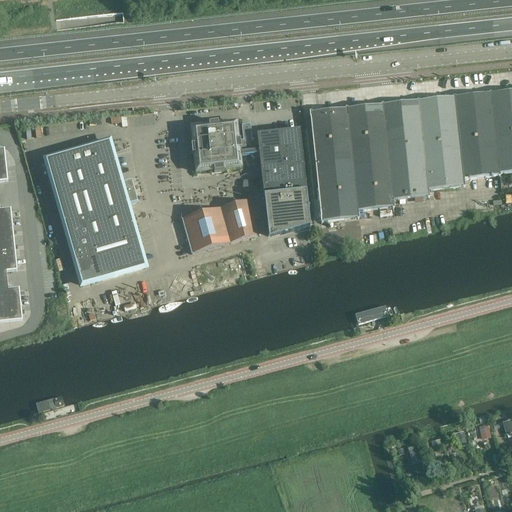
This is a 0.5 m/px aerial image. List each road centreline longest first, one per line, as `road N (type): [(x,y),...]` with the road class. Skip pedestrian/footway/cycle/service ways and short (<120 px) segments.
road 1 (tertiary): [(0,441),(511,300)]
road 2 (secondary): [(0,108),(511,52)]
road 3 (motorway): [(511,0),(0,55)]
road 4 (motorway): [(0,78),(511,23)]
